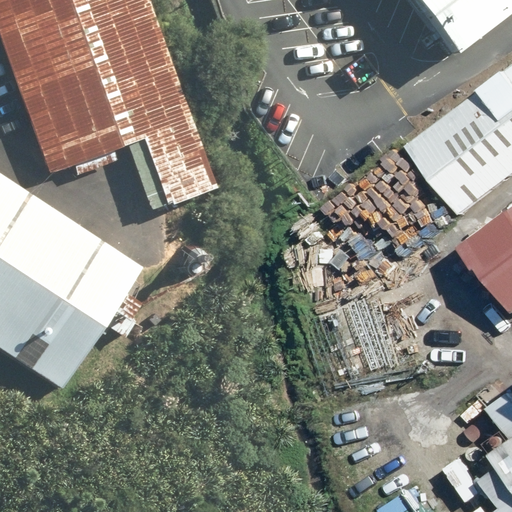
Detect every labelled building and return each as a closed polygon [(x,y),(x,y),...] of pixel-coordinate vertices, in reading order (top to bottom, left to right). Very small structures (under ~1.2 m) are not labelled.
[(201,184),(135,0),(0,0),(0,44),(47,174),(138,146),(158,200),(201,184)] [(511,0),(408,0),(452,56),(511,9),(511,0)] [(511,80),(418,153),(463,212),(511,174),(511,80)] [(136,267),(0,178),(0,352),(56,389),(136,267)] [(511,204),(455,246),(509,317),(511,314),(511,204)] [(504,393),(497,382),(481,393),(484,397),(465,410),(475,425),(493,411),(488,404),(504,393)] [(402,457),(394,444),(360,465),(369,479),(402,457)] [(511,454),(494,469),(511,492),(511,454)] [(411,472),(403,460),(371,482),(379,493),(411,472)] [(468,462),(456,471),(479,504),(491,495),(468,462)] [(425,483),(416,471),(386,495),(395,506),(425,483)]
